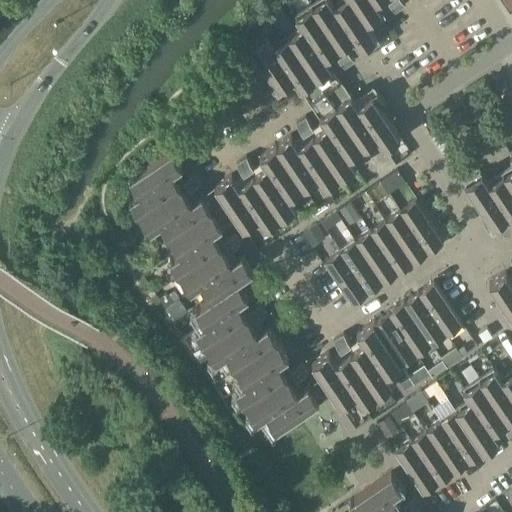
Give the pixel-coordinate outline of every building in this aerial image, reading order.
[(333,0),(333,1),(332,0),(312,0),(294,12),(301,22),(273,41),(266,31),(250,42),(268,70),(264,73),(273,87),(293,74),(300,85),(332,64),(324,53),(353,34),(360,45),(376,33),(366,18),(382,7),(376,0),(333,0)] [(511,0),(503,0),(509,9),(511,7),(511,0)] [(336,51),(341,58),(344,62),(354,56),(346,44),(336,51)] [(358,103),(351,92),(319,113),(326,123),(298,142),(291,132),(259,153),(266,163),(238,182),(231,172),(214,184),(235,215),(236,215),(243,226),(258,216),(265,226),(296,205),(289,194),(317,175),(325,186),(356,165),(349,154),(377,135),(384,146),(401,134),(382,107),(387,104),(377,90),(358,103)] [(296,120),(300,126),(304,132),(314,125),(306,114),(296,120)] [(213,231),(223,224),(202,192),(192,199),(173,171),(183,164),(171,147),(129,176),(140,191),(130,197),(151,229),(161,222),(180,251),(170,257),(191,289),(201,282),(211,296),(196,306),(206,321),(196,328),(217,359),(227,353),(246,381),(236,388),(257,419),(267,412),(278,427),(320,399),(308,382),(298,389),(279,361),(289,354),(268,323),(258,329),(239,301),(249,294),(238,279),(253,268),(242,252),(232,259),(213,231)] [(511,147),(509,150),(511,153),(511,162),(488,179),(481,169),(465,180),(483,207),(479,210),(488,225),(508,212),(511,218),(511,147)] [(237,161),(240,166),(244,172),(254,166),(247,154),(237,161)] [(398,166),(380,178),(388,190),(406,177),(398,166)] [(190,187),(195,183),(201,179),(194,169),(183,177),(190,187)] [(399,207),(428,249),(443,238),(415,196),(399,207)] [(342,203),(339,206),(349,222),(360,215),(350,199),(342,203)] [(384,217),(413,259),(428,249),(399,207),(384,217)] [(369,227),(398,269),(413,259),(384,217),(369,227)] [(316,221),(303,230),(312,243),(326,235),(316,221)] [(354,237),(383,279),(398,269),(369,227),(354,237)] [(241,239),(234,229),(223,237),(230,247),(241,239)] [(339,247),(368,289),(383,279),(354,237),(339,247)] [(368,289),(339,247),(324,258),(352,299),(368,289)] [(511,278),(506,270),(489,281),(511,314),(511,278)] [(418,289),(446,331),(462,320),(433,278),(418,289)] [(403,299),(431,341),(446,331),(418,289),(403,299)] [(180,295),(166,305),(172,316),(187,307),(180,295)] [(431,341),(403,299),(388,309),(416,351),(431,341)] [(267,310),(260,300),(249,308),(256,318),(267,310)] [(416,351),(388,309),(373,319),(402,361),(416,351)] [(402,361),(373,319),(357,331),(363,341),(335,360),(328,350),(312,361),(321,374),(321,375),(332,390),(341,403),(355,393),(362,403),(393,382),(387,372),(402,361)] [(487,325),(478,331),(484,339),(492,333),(487,325)] [(344,331),(334,338),(342,350),(352,343),(344,331)] [(289,367),(296,377),(308,370),(301,360),(289,367)] [(455,407),(483,448),(500,437),(493,427),(511,414),(511,368),(502,375),(495,365),(463,386),(470,396),(455,407)] [(437,379),(425,386),(430,393),(442,385),(437,379)] [(421,388),(406,399),(413,409),(429,399),(421,388)] [(407,400),(392,410),(399,421),(414,410),(407,400)] [(483,448),(455,407),(440,417),(468,458),(483,448)] [(389,414),(377,422),(386,435),(398,427),(389,414)] [(468,458),(440,417),(425,427),(453,469),(468,458)] [(410,437),(438,479),(453,469),(425,427),(410,437)] [(438,479),(410,437),(394,447),(423,489),(438,479)] [(404,511),(392,494),(402,487),(391,470),(349,498),(358,511),(404,511)] [(414,492),(411,494),(402,500),(409,510),(421,502),(414,492)]
